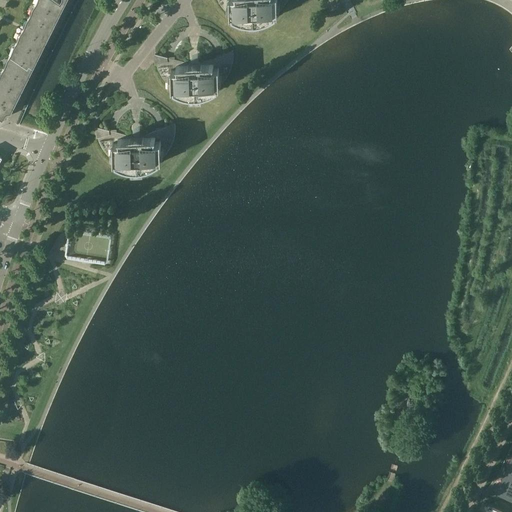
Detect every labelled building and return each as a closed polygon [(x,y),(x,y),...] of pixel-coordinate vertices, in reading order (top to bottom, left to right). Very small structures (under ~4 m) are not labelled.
[(0,116),(0,117),(3,119),(7,113),(8,112),(6,111),(9,106),(13,101),(11,100),(16,93),(19,88),(18,87),(22,80),(26,75),(24,74),(28,67),(32,62),(31,60),(35,54),(39,49),(37,48),(42,41),(45,36),(44,35),(48,28),(52,23),(50,22),(54,15),(58,10),(56,9),(61,2),(58,0),(38,0),(36,3),(34,7),(33,11),(30,16),(28,20),(27,24),(24,29),(21,33),(21,37),(17,42),(15,46),(14,50),(11,55),(8,59),(8,63),(4,68),(2,72),(1,76),(0,77),(0,116)] [(282,9),(284,7),(285,5),(287,3),(288,0),(217,0),(218,1),(220,3),(221,5),(222,7),(223,9),(225,10),(226,11),(227,12),(229,14),(231,15),(234,17),(236,18),(239,19),(241,20),(244,21),(246,22),(249,22),(251,22),(254,22),(256,22),(259,22),(261,21),(263,21),(266,20),(268,19),(270,18),(272,17),(274,16),(276,14),(278,13),(279,12),(281,10),(282,9)] [(204,94),(207,93),(209,92),(211,92),(213,91),(215,89),(217,88),(219,87),(221,85),(222,84),(224,82),(225,80),(227,78),(228,76),(229,74),(230,72),(231,70),(232,68),(233,66),(233,63),(234,61),(234,58),(234,55),(234,53),(233,50),(201,63),(198,62),(197,56),(192,56),(192,63),(189,63),(155,53),(155,58),(156,60),(156,62),(156,64),(156,65),(158,69),(159,72),(161,75),(163,79),(165,81),(167,83),(169,85),(171,87),(173,89),(175,90),(177,91),(179,92),(182,93),(184,94),(186,94),(189,95),(191,95),(196,95),(199,95),(201,94),(204,94)] [(141,168),(144,167),(146,167),(149,166),(151,165),(154,164),(156,163),(158,162),(160,160),(162,159),(164,157),(166,155),(167,153),(169,151),(170,149),(172,146),(173,144),(174,141),(174,139),(175,136),(175,134),(176,131),(176,129),(176,126),(175,123),(143,136),(139,136),(139,129),(134,129),(134,136),(131,136),(97,127),(97,129),(97,131),(97,134),(98,136),(98,137),(98,138),(99,142),(101,145),(101,147),(102,148),(104,151),(106,154),(108,156),(110,158),(112,160),(114,161),(116,163),(119,164),(121,165),(124,166),(126,167),(129,167),(131,168),(134,168),(136,168),(139,168),(141,168)] [(511,468),(507,466),(501,478),(511,483),(511,468)] [(511,483),(501,478),(495,490),(511,498),(511,483)] [(509,511),(489,503),(487,508),(489,509),(487,511),(509,511)]
